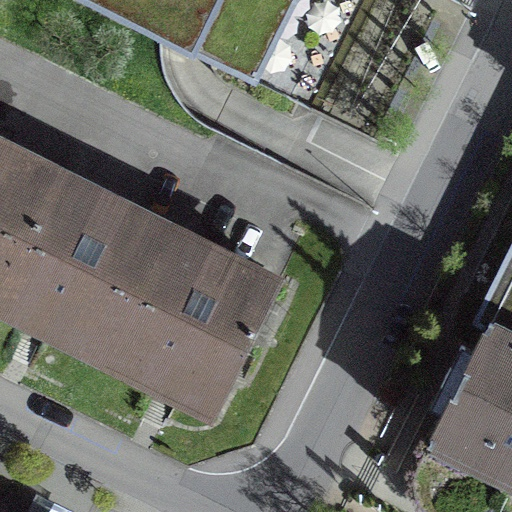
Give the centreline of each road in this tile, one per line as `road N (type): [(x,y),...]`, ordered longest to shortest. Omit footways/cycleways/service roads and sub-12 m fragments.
road 1 (residential): [(511,59),(412,254),(296,511)]
road 2 (residential): [(0,398),(235,511)]
